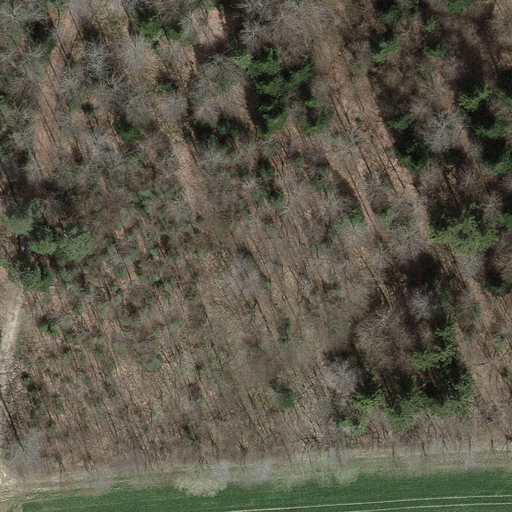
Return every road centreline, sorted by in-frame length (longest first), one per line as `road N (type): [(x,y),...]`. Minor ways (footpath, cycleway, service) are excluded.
road 1 (track): [(511,465),(0,491)]
road 2 (track): [(0,407),(57,72),(81,0)]
